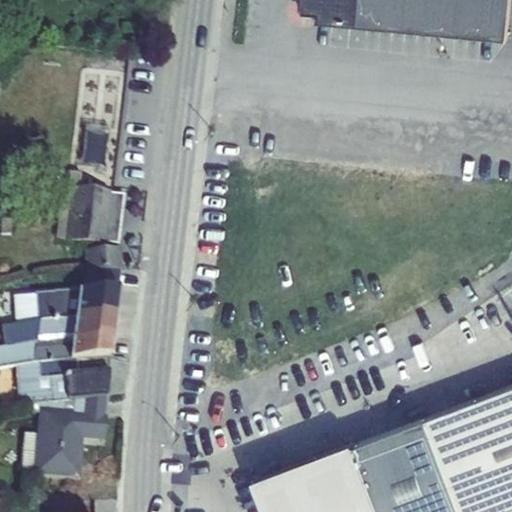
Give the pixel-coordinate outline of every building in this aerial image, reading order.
[(305,0),(305,10),(305,18),(397,27),(400,0),(305,0)] [(400,0),(397,27),(504,37),(507,0),(400,0)] [(115,142),(119,56),(81,54),(77,140),(115,142)] [(17,97),(30,99),(34,82),(20,80),(17,97)] [(66,240),(71,192),(70,192),(70,189),(77,189),(79,173),(69,172),(67,190),(60,190),(55,238),(66,240)] [(103,245),(109,192),(77,189),(70,189),(70,192),(71,192),(66,240),(66,241),(85,243),(103,245)] [(103,245),(85,243),(86,251),(83,251),(85,274),(119,270),(121,270),(119,248),(102,252),(103,245)] [(117,290),(119,270),(85,274),(86,292),(117,290)] [(114,313),(117,290),(86,292),(77,293),(74,315),(114,313)] [(74,315),(77,293),(18,297),(20,324),(74,315)] [(112,328),(114,313),(74,315),(73,330),(112,328)] [(74,315),(20,324),(1,325),(4,347),(34,342),(71,338),(73,330),(74,315)] [(109,358),(112,328),(73,330),(71,338),(69,360),(109,358)] [(69,360),(71,338),(34,342),(4,347),(0,347),(0,368),(14,366),(32,363),(37,363),(38,363),(69,360)] [(106,374),(109,358),(69,360),(38,363),(39,379),(49,378),(49,380),(66,378),(106,374)] [(39,379),(38,363),(37,363),(32,363),(14,366),(17,405),(31,404),(67,401),(66,378),(49,380),(49,378),(39,379)] [(103,398),(106,374),(66,378),(67,401),(72,401),(103,398)] [(511,511),(511,384),(264,478),(276,511),(511,511)] [(32,475),(78,479),(82,440),(104,441),(105,416),(103,416),(103,398),(72,401),(71,412),(38,409),(37,414),(35,435),(32,471),(32,475)] [(71,412),(72,401),(67,401),(31,404),(32,414),(37,414),(38,409),(71,412)] [(32,471),(35,435),(24,435),(21,469),(32,471)]
